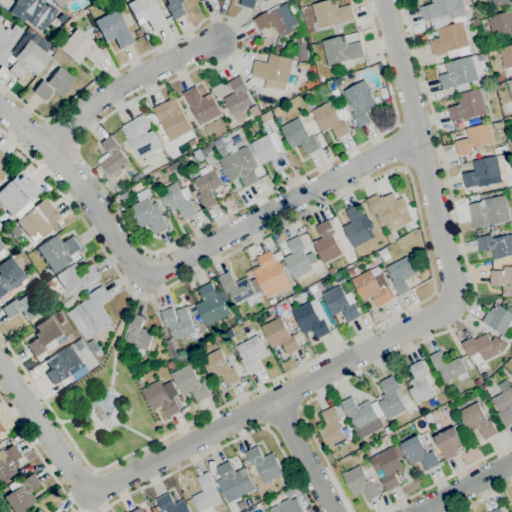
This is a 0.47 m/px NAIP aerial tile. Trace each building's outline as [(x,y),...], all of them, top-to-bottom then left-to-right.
[(35,28),(24,20),(22,22),(9,13),(16,2),(25,8),(30,0),(37,0),(49,9),(49,8),(56,14),(46,27),(39,23),(35,28)] [(68,0),(59,9),(50,0),(68,0)] [(153,32),(147,21),(144,23),(144,22),(138,25),(127,4),(135,0),(152,0),(159,13),(160,12),(166,25),(153,32)] [(173,20),(166,6),(168,5),(165,0),(180,0),(177,2),(184,15),(173,20)] [(256,0),(253,9),(239,5),(241,0),(265,0),(265,1),(262,0),(256,0)] [(331,32),(329,26),(319,28),(312,4),(327,0),(335,0),(337,8),(350,5),(354,19),(340,23),(340,22),(338,23),(340,30),(331,32)] [(432,29),(429,20),(424,21),(420,7),(432,4),(431,0),(461,0),(466,15),(450,19),(449,14),(447,15),(449,24),(432,29)] [(486,0),(488,8),(508,4),(506,0),(486,0)] [(278,35),(273,27),(271,28),(269,24),(258,30),(252,20),(277,5),(279,7),(286,3),(298,23),(278,35)] [(511,35),(508,37),(507,33),(492,37),(487,17),(511,10),(511,35)] [(120,50),(114,38),(110,40),(107,36),(102,38),(94,22),(95,21),(95,20),(98,18),(98,19),(100,18),(103,16),(104,17),(116,11),(127,31),(134,43),(120,50)] [(448,58),(446,52),(433,56),(429,41),(441,37),(439,28),(462,22),(468,46),(458,49),(459,55),(448,58)] [(306,37),(304,26),(311,24),(313,35),(306,37)] [(1,67),(0,66),(0,27),(8,33),(14,25),(22,31),(8,52),(10,53),(1,67)] [(31,35),(26,31),(29,27),(34,31),(31,35)] [(93,66),(83,57),(81,59),(82,60),(77,65),(59,49),(76,29),(94,45),(93,46),(103,55),(93,66)] [(64,38),(60,34),(65,29),(69,33),(64,38)] [(96,40),(93,34),(98,32),(101,37),(96,40)] [(328,65),(322,41),(342,35),(345,45),(359,41),(363,56),(349,60),(349,59),(328,65)] [(20,80),(8,71),(16,61),(14,59),(29,40),(51,58),(36,77),(28,70),(20,80)] [(299,61),(297,44),(305,42),(308,60),(299,61)] [(278,54),(272,51),(276,44),(282,47),(278,54)] [(511,77),(507,79),(504,69),(504,68),(498,70),(494,57),(500,56),(498,49),(511,44),(511,77)] [(54,54),(49,50),(53,46),(57,50),(54,54)] [(286,83),(265,78),(250,75),(254,60),(267,64),(269,54),(292,59),(286,83)] [(457,93),(455,86),(442,90),(438,75),(451,72),(448,62),(471,56),(477,80),(468,83),(469,89),(457,93)] [(44,101),(33,92),(42,80),(47,83),(59,67),(71,77),(72,76),(75,79),(60,98),(52,91),(44,101)] [(235,122),(224,101),(235,95),(228,82),(239,76),(248,92),(246,93),(252,104),(244,108),(245,110),(243,111),(246,116),(235,122)] [(359,127),(351,113),(353,112),(343,91),(364,80),(372,97),(385,92),(387,99),(375,103),(377,106),(365,112),(370,122),(359,127)] [(199,126),(182,93),(195,86),(201,98),(205,96),(210,93),(221,114),(199,126)] [(450,122),(447,108),(459,104),(456,94),(479,88),(486,114),(463,120),(463,118),(450,122)] [(170,141),(152,108),(165,102),(168,101),(168,102),(175,98),(191,129),(170,141)] [(337,139),(331,128),(322,132),(311,112),(330,101),(334,110),(343,105),(350,117),(343,121),(350,132),(337,139)] [(131,161),(126,151),(125,151),(121,143),(129,139),(122,126),(134,120),(133,119),(143,114),(149,127),(145,129),(147,133),(152,131),(161,147),(139,159),(138,157),(131,161)] [(306,155),(300,144),(296,146),(293,139),(288,142),(280,128),(298,118),(309,138),(313,136),(319,149),(306,155)] [(494,131),(493,124),(500,122),(502,129),(494,131)] [(309,133),(305,126),(312,123),(315,129),(309,133)] [(457,155),(455,141),(467,138),(465,128),(488,123),(492,143),(481,146),(482,150),(457,155)] [(276,172),(269,160),(261,165),(249,143),(259,138),(257,134),(261,132),(263,136),(267,134),(268,134),(274,131),(285,151),(282,152),(288,165),(276,172)] [(111,179),(99,163),(100,163),(98,161),(108,153),(100,143),(110,135),(120,148),(118,150),(129,163),(124,167),(122,166),(119,168),(123,174),(119,177),(117,174),(111,179)] [(233,146),(229,139),(235,136),(239,142),(233,146)] [(189,147),(187,142),(194,138),(196,143),(189,147)] [(197,162),(192,153),(193,153),(192,151),(197,149),(198,150),(199,149),(199,150),(208,145),(211,151),(206,153),(208,156),(204,158),(204,159),(197,162)] [(245,188),(239,176),(230,181),(219,160),(245,146),(256,168),(252,170),(258,181),(245,188)] [(465,188),(461,174),(474,171),(472,161),(495,156),(500,177),(499,177),(500,183),(492,185),(492,183),(490,184),(491,186),(488,186),(487,185),(485,185),(486,186),(482,187),(482,186),(479,187),(478,185),(465,188)] [(171,173),(168,166),(177,161),(181,167),(171,173)] [(205,209),(197,194),(200,193),(193,180),(201,176),(198,170),(209,164),(212,169),(213,169),(214,170),(221,167),(224,174),(218,177),(221,183),(209,190),(216,203),(205,209)] [(18,220),(14,215),(12,217),(0,203),(0,191),(20,172),(37,189),(28,198),(30,200),(28,202),(32,206),(18,220)] [(227,195),(221,184),(228,180),(234,191),(227,195)] [(183,220),(177,208),(173,210),(170,204),(165,207),(157,192),(175,182),(180,190),(186,187),(191,196),(188,198),(189,200),(196,213),(183,220)] [(155,235),(148,224),(140,228),(129,207),(139,201),(135,194),(147,187),(151,195),(147,197),(151,204),(155,202),(162,215),(161,216),(168,228),(155,235)] [(123,201),(119,195),(126,191),(130,197),(123,201)] [(392,228),(389,222),(382,226),(375,213),(373,214),(366,200),(376,194),(384,207),(395,201),(403,214),(400,216),(403,222),(392,228)] [(473,229),(468,205),(481,202),(481,200),(504,195),(509,221),(491,225),(491,222),(487,223),(487,226),(473,229)] [(29,238),(17,222),(44,199),(60,218),(49,228),(46,224),(29,238)] [(356,255),(342,227),(351,222),(345,211),(358,204),(363,215),(365,214),(373,228),(370,229),(374,237),(360,244),(364,251),(356,255)] [(323,264),(312,242),(321,237),(315,226),(328,219),(335,232),(331,234),(342,254),(323,264)] [(14,238),(8,230),(15,224),(21,233),(14,238)] [(511,255),(494,259),(492,249),(479,252),(476,237),(490,234),(491,239),(511,234),(511,255)] [(54,274),(36,249),(56,235),(62,244),(73,236),(81,248),(76,251),(80,257),(74,262),(73,261),(54,274)] [(294,279),(282,258),(292,253),(286,242),(298,235),(305,248),(302,250),(312,269),(294,279)] [(381,257),(378,252),(385,248),(388,253),(381,257)] [(266,298),(251,269),(255,267),(256,268),(260,265),(256,257),(269,251),(275,262),(278,261),(291,285),(266,298)] [(398,296),(391,281),(393,280),(386,267),(407,256),(416,274),(404,280),(409,290),(398,296)] [(0,296),(0,265),(11,257),(26,278),(7,292),(6,292),(0,296)] [(67,294),(55,277),(75,263),(81,272),(92,264),(100,276),(88,285),(85,281),(67,294)] [(377,307),(371,296),(362,300),(351,279),(370,269),(370,270),(378,266),(394,297),(390,300),(377,307)] [(511,296),(501,296),(502,286),(489,285),(490,270),(503,271),(503,266),(511,266),(511,296)] [(249,307),(245,299),(234,304),(228,291),(225,293),(217,278),(229,272),(236,285),(248,279),(255,293),(249,281),(255,278),(261,291),(257,293),(261,301),(249,307)] [(325,289),(321,283),(328,279),(332,285),(325,289)] [(48,288),(45,284),(50,280),(53,284),(48,288)] [(205,326),(196,310),(202,307),(200,302),(203,300),(197,289),(210,282),(216,293),(219,292),(219,293),(223,291),(229,302),(225,304),(230,313),(205,326)] [(305,297),(302,290),(315,283),(318,290),(305,297)] [(347,323),(341,311),(337,313),(334,308),(330,311),(321,295),(339,285),(344,295),(349,292),(355,303),(353,304),(359,316),(347,323)] [(86,339),(68,312),(89,297),(88,295),(101,286),(108,296),(108,297),(109,299),(101,305),(112,322),(86,339)] [(28,322),(20,311),(8,319),(1,309),(15,299),(17,302),(29,293),(42,312),(28,322)] [(317,339),(312,330),(303,334),(291,311),(309,301),(309,302),(315,299),(318,304),(322,302),(331,319),(327,321),(326,319),(324,320),(330,332),(317,339)] [(504,335),(481,321),(488,311),(489,312),(495,303),(507,310),(511,303),(511,326),(510,325),(504,335)] [(170,341),(160,312),(171,307),(176,321),(179,320),(176,310),(185,306),(195,332),(197,337),(191,339),(190,334),(170,341)] [(59,324),(54,317),(60,313),(65,321),(59,324)] [(142,358),(134,356),(135,351),(138,352),(139,348),(125,344),(125,343),(122,342),(131,313),(144,317),(140,328),(148,330),(147,334),(152,335),(147,351),(145,350),(142,358)] [(34,358),(26,346),(37,338),(35,335),(38,333),(35,327),(51,316),(62,334),(44,346),(46,349),(34,358)] [(287,355),(281,343),(272,348),(261,327),(279,317),(290,336),(293,334),(300,348),(287,355)] [(248,375),(240,360),(242,359),(236,346),(246,341),(241,332),(251,327),(256,336),(266,354),(254,360),(259,369),(248,375)] [(476,365),(475,363),(473,364),(469,357),(468,357),(461,343),(472,337),(473,340),(486,333),(490,341),(492,340),(494,336),(507,345),(503,351),(476,365)] [(53,386),(45,374),(56,367),(53,363),(60,358),(56,353),(70,344),(81,362),(63,374),(66,378),(53,386)] [(97,356),(92,349),(97,345),(103,353),(97,356)] [(226,386),(220,375),(216,377),(213,370),(208,373),(201,358),(219,349),(229,368),(233,366),(239,380),(226,386)] [(445,382),(439,369),(436,371),(429,356),(440,350),(447,363),(459,357),(468,376),(459,381),(457,377),(445,382)] [(169,369),(166,363),(173,359),(177,365),(169,369)] [(416,404),(409,390),(413,387),(410,380),(414,378),(408,367),(421,360),(424,367),(426,366),(428,369),(426,370),(428,372),(431,371),(439,386),(432,389),(434,395),(416,404)] [(197,402),(191,391),(181,395),(170,374),(189,365),(199,384),(203,383),(209,396),(197,402)] [(483,380),(481,375),(486,372),(489,377),(483,380)] [(387,420),(378,403),(384,400),(381,395),(385,394),(379,382),(391,376),(398,388),(400,387),(405,396),(400,399),(405,410),(387,420)] [(476,386),(473,381),(479,378),(481,383),(476,386)] [(167,418),(161,406),(152,411),(141,390),(159,381),(161,386),(170,381),(178,394),(173,397),(180,411),(167,418)] [(488,397),(486,393),(483,389),(486,387),(489,392),(491,390),(493,394),(488,397)] [(511,423),(505,427),(497,413),(499,412),(491,399),(502,393),(500,390),(505,387),(507,390),(511,387),(511,388),(511,423)] [(184,407),(178,397),(181,395),(187,405),(184,407)] [(359,433),(350,416),(347,417),(340,403),(351,397),(358,409),(370,403),(370,404),(376,401),(386,419),(381,422),(384,426),(377,430),(375,427),(370,430),(366,424),(364,425),(366,429),(359,433)] [(484,440),(478,428),(475,430),(472,426),(467,429),(458,412),(476,402),(487,421),(490,420),(497,433),(484,440)] [(328,450),(317,429),(327,424),(321,413),(333,406),(334,406),(338,404),(345,418),(348,424),(350,422),(356,434),(346,439),(346,441),(328,450)] [(446,461),(433,437),(453,426),(464,447),(455,452),(457,455),(446,461)] [(424,445),(419,435),(426,432),(430,441),(424,445)] [(425,471),(419,460),(411,465),(400,444),(417,435),(427,453),(432,451),(438,464),(425,471)] [(390,445),(387,440),(392,437),(395,442),(390,445)] [(387,492),(380,479),(376,472),(377,471),(370,458),(392,446),(392,447),(398,444),(405,456),(399,459),(404,469),(394,474),(400,485),(387,492)] [(0,483),(0,450),(2,452),(13,445),(21,457),(15,461),(18,465),(16,467),(17,468),(15,470),(16,472),(0,483)] [(264,484),(254,464),(251,466),(244,452),(257,446),(263,457),(272,452),(283,474),(264,484)] [(237,498),(232,489),(228,491),(229,493),(221,497),(215,487),(227,480),(226,479),(222,481),(215,468),(228,461),(234,473),(238,470),(242,477),(247,474),(255,489),(237,498)] [(367,501),(361,491),(353,496),(341,474),(346,471),(346,472),(359,465),(369,483),(374,481),(381,494),(367,501)] [(199,511),(191,497),(203,491),(196,478),(207,472),(215,486),(213,487),(220,501),(211,505),(214,511),(199,511)] [(19,511),(13,511),(4,498),(11,492),(7,486),(17,480),(19,483),(32,474),(40,485),(29,493),(35,502),(19,511)] [(287,498),(282,491),(292,486),(296,493),(287,498)] [(162,511),(155,499),(168,493),(174,504),(183,499),(189,511),(162,511)] [(269,511),(268,509),(290,497),(291,500),(295,498),(297,501),(302,498),(309,511),(269,511)] [(240,511),(236,504),(243,500),(247,507),(240,511)]
